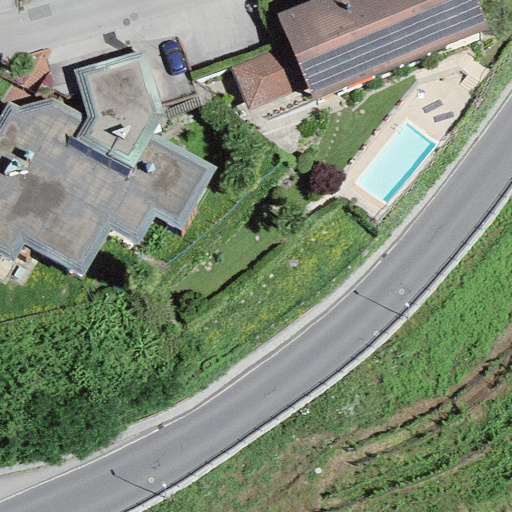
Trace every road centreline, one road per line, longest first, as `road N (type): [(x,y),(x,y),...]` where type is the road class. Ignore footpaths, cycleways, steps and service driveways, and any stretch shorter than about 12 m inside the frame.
road 1 (tertiary): [(13,511),(244,413),(345,349),(511,121)]
road 2 (tertiary): [(127,0),(0,40)]
